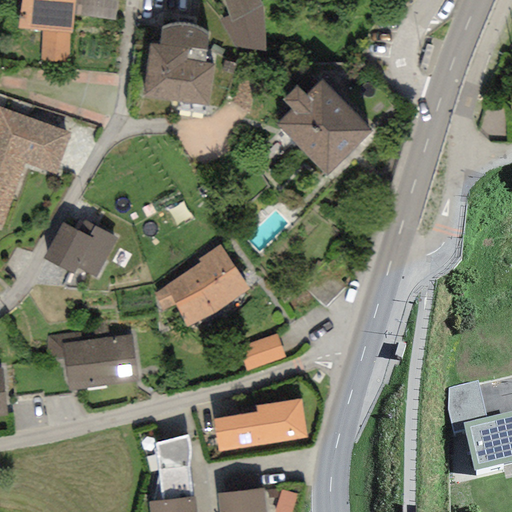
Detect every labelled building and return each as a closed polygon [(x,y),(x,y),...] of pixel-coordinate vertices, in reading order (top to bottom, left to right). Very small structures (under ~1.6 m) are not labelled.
[(20,0),(17,28),(71,33),(72,14),(73,0),(20,0)] [(73,0),(72,14),(115,19),(116,0),(73,0)] [(259,0),(223,0),(229,16),(231,23),(263,6),(259,0)] [(265,51),(263,6),(231,23),(229,16),(220,20),(236,49),(265,51)] [(160,28),(159,45),(150,44),(143,97),(208,105),(214,51),(205,50),(207,34),(199,30),(194,28),(188,27),(181,25),(174,26),(166,27),(160,28)] [(276,125),(299,149),(346,103),(323,79),(306,95),(296,85),(281,99),(291,110),(276,125)] [(346,103),(299,149),(325,177),(373,133),(346,103)] [(69,133),(0,108),(0,227),(23,164),(53,175),(69,133)] [(42,258),(73,274),(76,268),(95,278),(117,238),(84,220),(79,231),(61,222),(42,258)] [(220,245),(198,258),(201,263),(152,294),(164,312),(174,306),(188,328),(249,290),(220,245)] [(63,357),(68,394),(141,385),(134,335),(77,343),(76,332),(48,335),(51,359),(63,357)] [(277,334),(239,348),(247,371),(285,357),(277,334)] [(462,424),(486,418),(478,381),(447,389),(447,409),(453,434),(464,431),(462,424)] [(301,399),(255,406),(256,412),(213,419),(218,452),(307,439),(301,399)] [(511,412),(486,418),(462,424),(464,431),(473,472),(511,462),(511,412)] [(187,436),(156,444),(162,501),(192,498),(189,467),(190,462),(190,456),(190,450),(189,445),(187,436)] [(266,511),(263,488),(217,494),(219,511),(266,511)] [(294,511),(297,497),(283,495),(280,511),(294,511)] [(148,502),(148,511),(196,511),(195,497),(192,498),(162,501),(148,502)]
